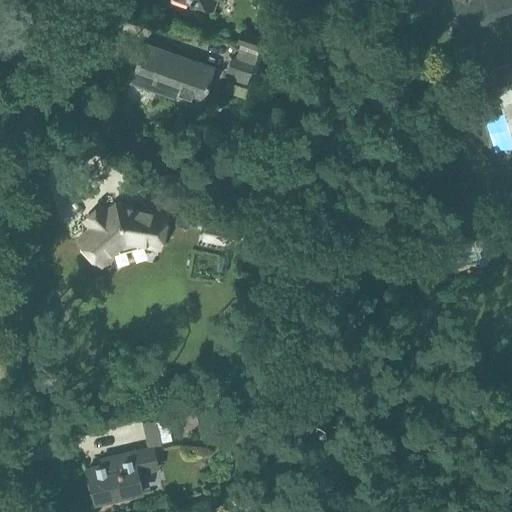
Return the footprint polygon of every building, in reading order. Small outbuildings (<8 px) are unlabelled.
[(186,0),(214,10),(217,0),(186,0)] [(511,0),(451,0),(462,37),(491,29),(492,31),(508,27),(507,22),(511,20),(511,0)] [(265,40),(259,38),(241,31),(237,43),(260,52),(265,40)] [(214,69),(143,44),(130,80),(202,105),(214,69)] [(255,65),(232,57),(225,78),(247,86),(255,65)] [(511,64),(492,71),(494,75),(498,88),(496,89),(505,120),(511,136),(511,140),(511,64)] [(80,249),(92,261),(96,258),(101,263),(117,248),(121,252),(137,247),(138,242),(159,247),(166,215),(116,205),(107,214),(100,207),(86,220),(92,227),(79,240),(84,246),(80,249)] [(207,219),(203,239),(234,245),(238,226),(207,219)] [(212,421),(209,406),(195,409),(198,424),(212,421)] [(110,457),(111,463),(87,468),(95,501),(143,490),(139,474),(160,469),(154,442),(175,437),(170,412),(143,418),(150,448),(110,457)]
